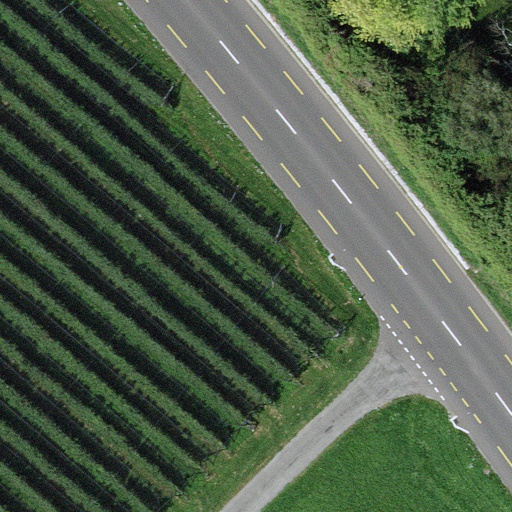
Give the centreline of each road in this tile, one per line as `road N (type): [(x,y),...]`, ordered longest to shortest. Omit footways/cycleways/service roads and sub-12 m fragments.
road 1 (primary): [(511,414),(186,0)]
road 2 (track): [(241,511),(443,321)]
